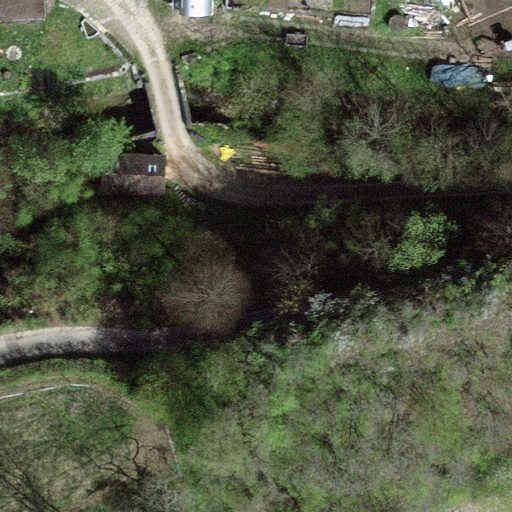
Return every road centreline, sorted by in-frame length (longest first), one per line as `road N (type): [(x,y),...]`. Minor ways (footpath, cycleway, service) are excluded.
road 1 (track): [(511,247),(0,358)]
road 2 (track): [(511,187),(314,196),(201,180),(132,0)]
